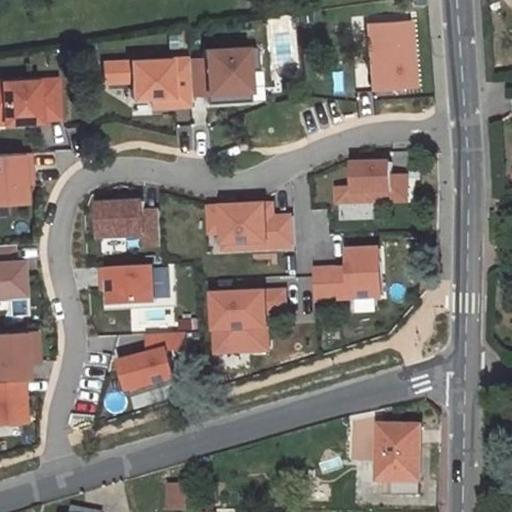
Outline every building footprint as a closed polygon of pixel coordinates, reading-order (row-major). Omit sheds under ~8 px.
[(409,20),(366,23),(371,90),(414,87),(409,20)] [(188,34),(189,44),(198,44),(197,34),(188,34)] [(187,59),(189,95),(206,94),(206,103),(250,101),(248,71),(257,69),(256,46),(203,50),(204,58),(187,59)] [(190,105),(189,95),(187,59),(187,57),(102,62),(103,82),(130,80),(131,98),(151,97),(151,103),(170,102),(170,106),(190,105)] [(356,90),(367,90),(367,60),(355,60),(356,90)] [(248,71),(250,101),(264,100),(262,70),(248,71)] [(58,118),(56,79),(0,81),(0,122),(38,121),(38,119),(58,118)] [(29,169),(28,152),(0,153),(0,201),(23,200),(23,183),(22,169),(29,169)] [(353,202),(408,200),(407,174),(393,174),(392,162),(352,163),(353,186),(353,202)] [(30,182),(29,169),(22,169),(23,183),(30,182)] [(353,202),(353,186),(338,186),(339,202),(353,202)] [(146,245),(162,244),(160,210),(145,211),(144,201),(99,203),(101,237),(145,235),(146,245)] [(225,249),(296,245),(294,216),(274,217),(274,204),(210,207),(212,232),(225,232),(225,249)] [(13,261),(12,244),(0,244),(0,294),(22,293),(20,260),(13,261)] [(334,268),(315,269),(316,300),(384,296),(381,249),(349,250),(350,269),(341,269),(341,281),(335,282),(335,270),(334,268)] [(156,302),(154,265),(102,268),(103,283),(110,283),(111,290),(111,304),(156,302)] [(234,280),(220,281),(221,291),(234,290),(234,280)] [(286,291),(214,294),(217,352),(249,351),(249,346),(269,345),(267,313),(287,312),(286,291)] [(0,379),(20,378),(25,378),(24,363),(32,363),(30,331),(0,332),(0,379)] [(176,378),(168,349),(187,348),(186,332),(148,334),(150,353),(121,361),(129,390),(176,378)] [(0,421),(22,420),(20,378),(0,379),(0,421)] [(420,426),(379,425),(378,478),(420,479),(420,426)]
